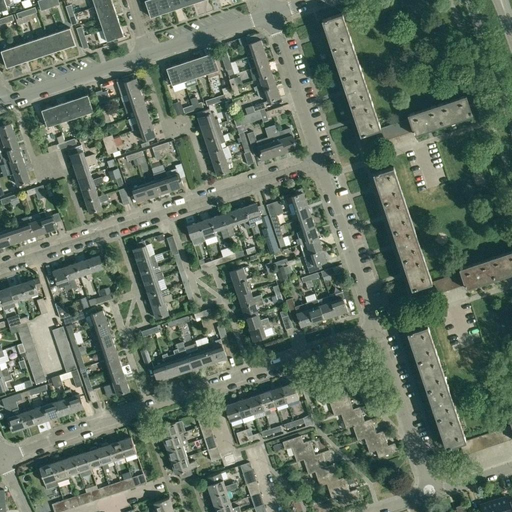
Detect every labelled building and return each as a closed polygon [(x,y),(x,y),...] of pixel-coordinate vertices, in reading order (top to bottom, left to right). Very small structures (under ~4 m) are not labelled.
[(9,0),(0,0),(0,11),(8,9),(7,5),(10,4),(9,0)] [(58,0),(49,3),(51,8),(60,5),(58,0)] [(66,6),(69,15),(74,14),(71,4),(73,4),(71,0),(64,0),(66,6)] [(151,17),(163,13),(158,0),(147,0),(146,1),(151,17)] [(170,0),(158,0),(163,13),(174,10),(170,0)] [(170,0),(174,10),(186,6),(183,0),(170,0)] [(96,7),(99,18),(116,13),(112,1),(96,7)] [(41,11),(51,8),(49,3),(40,6),(41,11)] [(26,11),(28,16),(37,13),(36,8),(26,11)] [(28,16),(26,11),(17,14),(18,19),(28,16)] [(342,12),(322,19),(332,49),(352,42),(342,12)] [(99,18),(103,29),(120,24),(116,13),(99,18)] [(2,19),(3,24),(14,20),(12,15),(2,19)] [(120,24),(103,29),(107,41),(124,35),(120,24)] [(76,28),(80,38),(85,37),(81,26),(76,28)] [(58,32),(64,48),(75,44),(70,28),(58,32)] [(58,32),(47,35),(52,52),(64,48),(58,32)] [(47,35),(35,39),(41,56),(52,52),(47,35)] [(241,47),(248,44),(245,36),(238,39),(241,47)] [(85,37),(80,38),(83,49),(88,47),(85,37)] [(13,47),(18,63),(30,60),(24,43),(23,39),(11,42),(13,47)] [(24,43),(30,60),(41,56),(35,39),(24,43)] [(261,40),(248,44),(252,56),(264,51),(261,40)] [(361,71),(352,42),(332,49),(341,77),(361,71)] [(18,63),(13,47),(1,51),(7,67),(18,63)] [(223,62),(229,60),(226,51),(220,53),(223,62)] [(256,67),(268,63),(264,51),(252,56),(247,57),(251,69),(256,67)] [(213,53),(201,57),(207,73),(219,69),(213,53)] [(190,60),(195,77),(207,73),(201,57),(190,60)] [(190,60),(178,64),(184,81),(195,77),(190,60)] [(229,60),(223,62),(226,71),(232,69),(229,60)] [(260,79),(272,74),(268,63),(256,67),(251,69),(250,69),(254,81),(260,79)] [(184,81),(178,64),(167,68),(172,85),(184,81)] [(371,100),(361,71),(341,77),(351,106),(371,100)] [(276,86),(272,74),(260,79),(262,85),(256,87),(258,92),(276,86)] [(128,95),(140,90),(136,78),(124,83),(126,90),(128,95)] [(222,89),(224,95),(226,100),(232,98),(229,89),(228,86),(222,89)] [(276,86),(258,92),(257,92),(259,98),(265,96),(267,102),(280,97),(276,86)] [(105,102),(102,92),(102,90),(96,92),(100,104),(105,102)] [(127,107),(144,101),(140,90),(128,95),(129,100),(123,102),(125,108),(127,107)] [(76,99),(82,115),(93,111),(88,95),(76,99)] [(226,100),(224,95),(215,98),(216,103),(226,100)] [(436,105),(443,125),(472,116),(465,95),(436,105)] [(207,106),(216,103),(215,98),(205,101),(207,106)] [(76,99),(65,102),(70,119),(82,115),(76,99)] [(374,130),(379,129),(380,128),(371,100),(351,106),(360,135),(374,130)] [(127,113),(133,111),(135,117),(148,113),(144,101),(127,107),(125,108),(127,113)] [(184,113),(180,101),(172,103),(176,115),(184,113)] [(70,119),(65,102),(53,106),(59,123),(70,119)] [(192,105),(194,110),(203,107),(201,102),(192,105)] [(252,106),(254,112),(260,111),(264,109),(267,108),(265,102),(252,106)] [(194,110),(192,105),(183,108),(184,113),(194,110)] [(407,115),(409,119),(413,131),(414,135),(443,125),(436,105),(407,115)] [(59,123),(53,106),(42,110),(47,127),(59,123)] [(274,109),(276,115),(285,112),(283,106),(274,109)] [(198,117),(202,129),(219,123),(218,119),(215,119),(213,113),(211,113),(209,109),(198,113),(199,117),(198,117)] [(228,121),(234,119),(238,117),(236,109),(225,113),(228,121)] [(267,118),(265,112),(264,109),(260,111),(263,122),(268,120),(267,118)] [(267,118),(276,115),(274,109),(265,112),(267,118)] [(135,117),(137,123),(131,125),(133,131),(139,129),(151,124),(148,113),(135,117)] [(407,133),(413,131),(409,119),(403,121),(407,133)] [(403,121),(396,123),(401,135),(407,133),(403,121)] [(0,139),(15,135),(11,123),(0,126),(0,139)] [(223,135),(219,123),(202,129),(206,140),(223,135)] [(395,137),(401,135),(396,123),(391,125),(395,137)] [(151,124),(139,129),(143,140),(155,136),(151,124)] [(391,125),(385,127),(389,139),(395,137),(391,125)] [(385,127),(380,128),(379,129),(383,140),(389,139),(385,127)] [(383,140),(379,129),(374,130),(378,142),(383,140)] [(88,134),(90,139),(99,136),(97,131),(88,134)] [(241,141),(241,142),(246,140),(243,132),(239,134),(240,137),(237,138),(239,142),(241,141)] [(274,156),(268,137),(256,141),(253,132),(247,134),(254,155),(260,153),(262,160),(274,156)] [(285,152),(281,139),(279,133),(268,137),(274,156),(285,152)] [(90,139),(88,134),(79,137),(80,142),(90,139)] [(19,146),(15,135),(0,139),(0,152),(19,146)] [(223,135),(206,140),(209,152),(222,148),(220,142),(225,140),(223,135)] [(293,135),(281,139),(285,152),(297,148),(293,135)] [(65,142),(67,147),(76,144),(75,139),(65,142)] [(67,147),(65,142),(56,145),(58,150),(67,147)] [(23,158),(19,146),(0,152),(0,154),(1,158),(3,158),(5,164),(23,158)] [(74,167),(96,159),(94,154),(85,157),(83,151),(78,153),(76,147),(68,149),(74,167)] [(226,159),(222,148),(209,152),(213,163),(226,159)] [(250,151),(244,153),(248,165),(254,163),(250,151)] [(8,175),(14,173),(26,169),(23,158),(5,164),(8,175)] [(96,159),(74,167),(78,178),(91,174),(89,168),(98,165),(96,159)] [(226,159),(213,163),(217,175),(230,171),(226,159)] [(167,176),(172,190),(183,186),(180,178),(185,176),(181,163),(175,165),(176,169),(166,172),(167,176)] [(373,174),(383,202),(403,195),(393,167),(373,174)] [(30,181),(26,169),(14,173),(18,185),(30,181)] [(159,172),(162,178),(156,180),(160,194),(172,190),(167,176),(166,172),(165,170),(159,172)] [(91,174),(78,178),(82,190),(95,186),(104,182),(102,177),(93,180),(91,174)] [(156,180),(144,184),(149,198),(160,194),(156,180)] [(144,184),(133,188),(132,186),(127,187),(130,197),(135,195),(137,202),(149,198),(144,184)] [(36,193),(38,198),(42,197),(40,191),(44,190),(43,185),(35,188),(36,193)] [(82,190),(86,201),(98,197),(95,186),(82,190)] [(125,188),(119,190),(123,202),(129,200),(125,188)] [(291,197),(293,203),(289,205),(290,210),(307,204),(303,193),(302,188),(295,191),(297,195),(291,197)] [(107,194),(98,197),(86,201),(90,212),(102,208),(100,202),(109,200),(107,194)] [(383,202),(392,231),(413,224),(403,195),(383,202)] [(271,217),(277,215),(283,212),(279,201),(267,205),(271,217)] [(261,216),(258,209),(256,203),(245,207),(249,219),(251,226),(257,224),(255,220),(261,218),(260,216),(261,216)] [(307,204),(290,210),(292,215),(296,214),(298,220),(311,216),(307,204)] [(233,210),(238,223),(249,219),(245,207),(233,210)] [(260,216),(261,218),(267,216),(264,207),(258,209),(261,216),(260,216)] [(233,210),(222,214),(229,237),(235,234),(232,225),(238,223),(233,210)] [(39,213),(41,218),(46,232),(57,228),(53,215),(47,216),(45,211),(39,213)] [(229,237),(222,214),(210,218),(215,233),(221,231),(224,238),(229,237)] [(279,221),(277,215),(271,217),(274,227),(280,225),(279,221)] [(267,216),(261,218),(265,231),(263,231),(271,254),(279,251),(267,216)] [(303,233),(315,227),(311,216),(298,220),(302,231),(303,233)] [(41,218),(30,222),(34,236),(46,232),(41,218)] [(199,222),(203,235),(205,239),(216,236),(215,233),(210,218),(199,222)] [(30,222),(18,226),(23,240),(34,236),(30,222)] [(192,239),(203,235),(199,222),(187,226),(192,239)] [(413,224),(392,231),(402,260),(422,253),(413,224)] [(275,231),(278,239),(283,238),(280,230),(280,226),(280,225),(274,227),(275,231)] [(23,240),(18,226),(7,230),(12,244),(23,240)] [(319,238),(315,227),(303,233),(302,231),(297,232),(301,245),(319,238)] [(7,230),(0,232),(0,247),(12,244),(7,230)] [(170,247),(176,245),(173,236),(167,238),(170,247)] [(323,250),(319,238),(301,245),(301,246),(302,251),(308,249),(310,254),(323,250)] [(133,249),(137,261),(150,257),(144,240),(137,243),(139,248),(133,249)] [(172,256),(179,254),(176,245),(170,247),(172,256)] [(323,250),(310,254),(314,265),(327,261),(323,250)] [(511,251),(488,259),(495,279),(511,273),(511,251)] [(426,284),(431,282),(432,282),(422,253),(402,260),(412,289),(426,284)] [(87,259),(92,272),(103,268),(99,255),(87,259)] [(155,255),(150,257),(137,261),(141,273),(154,268),(159,267),(155,255)] [(94,278),(92,272),(87,259),(76,263),(80,276),(86,274),(88,280),(94,278)] [(466,289),(495,279),(488,259),(459,269),(460,272),(464,285),(466,289)] [(76,263),(65,267),(71,287),(77,285),(75,278),(80,276),(76,263)] [(282,266),(276,269),(280,280),(287,278),(282,266)] [(71,287),(65,267),(53,271),(59,287),(64,285),(66,289),(71,287)] [(333,267),(321,271),(323,277),(335,273),(333,267)] [(156,274),(154,268),(141,273),(145,284),(158,280),(164,278),(162,272),(156,274)] [(230,272),(234,283),(247,279),(243,268),(230,272)] [(460,272),(454,274),(458,287),(464,285),(460,272)] [(448,277),(452,289),(458,287),(454,274),(448,277)] [(448,277),(442,278),(446,291),(452,289),(448,277)] [(39,278),(33,280),(33,279),(22,283),(26,297),(27,300),(32,299),(31,295),(38,293),(36,288),(42,286),(39,278)] [(442,278),(437,280),(441,292),(446,291),(442,278)] [(251,290),(247,279),(234,283),(238,295),(251,290)] [(161,291),(158,280),(145,284),(149,295),(161,291)] [(437,280),(432,282),(431,282),(435,294),(441,292),(437,280)] [(431,282),(426,284),(430,296),(435,294),(431,282)] [(27,300),(26,297),(22,283),(9,287),(14,301),(21,299),(22,302),(27,300)] [(0,290),(0,296),(3,305),(14,301),(9,287),(0,290)] [(238,295),(242,306),(262,299),(261,295),(253,298),(251,290),(238,295)] [(163,297),(161,291),(149,295),(152,306),(165,302),(173,300),(171,294),(163,297)] [(331,302),(336,315),(347,311),(343,297),(344,297),(342,292),(330,296),(331,302)] [(324,319),(336,315),(331,302),(330,296),(318,300),(319,306),(324,319)] [(79,310),(84,308),(89,307),(89,306),(86,297),(76,300),(79,310)] [(42,314),(48,312),(43,298),(37,300),(42,314)] [(293,322),(299,321),(301,326),(313,323),(308,309),(306,303),(295,307),(292,298),(286,300),(290,312),(293,322)] [(264,304),(262,299),(242,306),(246,318),(258,313),(256,306),(264,304)] [(308,309),(313,323),(324,319),(319,306),(318,300),(317,299),(306,303),(308,309)] [(64,318),(70,316),(67,307),(64,308),(61,301),(55,303),(61,319),(64,318)] [(165,302),(152,306),(156,318),(169,314),(165,302)] [(71,315),(79,312),(77,304),(69,307),(71,315)] [(94,324),(107,321),(103,310),(96,312),(95,307),(85,311),(86,316),(90,315),(94,324)] [(282,318),(288,316),(286,310),(280,312),(282,318)] [(246,318),(249,329),(269,322),(268,318),(260,320),(258,313),(246,318)] [(74,314),(70,316),(64,318),(66,324),(76,321),(74,314)] [(286,330),(292,328),(288,316),(282,318),(286,330)] [(93,339),(110,333),(107,321),(94,324),(96,331),(91,333),(93,339)] [(21,324),(20,324),(16,326),(18,331),(29,327),(27,322),(21,324)] [(271,327),(269,322),(249,329),(253,341),(266,336),(263,329),(271,327)] [(227,337),(223,325),(217,327),(221,339),(227,337)] [(408,332),(417,361),(437,354),(428,325),(408,332)] [(65,332),(63,326),(52,330),(54,336),(65,332)] [(18,331),(20,336),(30,333),(29,327),(18,331)] [(54,336),(56,341),(67,338),(65,332),(54,336)] [(30,333),(20,336),(22,341),(32,338),(30,333)] [(110,333),(93,339),(97,350),(114,344),(110,333)] [(32,338),(22,341),(22,343),(23,347),(34,343),(32,338)] [(67,338),(56,341),(58,347),(68,343),(67,338)] [(220,339),(209,343),(215,362),(227,358),(220,339)] [(24,349),(25,352),(36,349),(34,343),(23,347),(24,349)] [(58,347),(60,352),(70,349),(68,343),(58,347)] [(197,347),(198,349),(204,366),(215,362),(209,343),(197,347)] [(118,356),(114,344),(97,350),(101,362),(105,360),(118,356)] [(25,352),(27,357),(37,354),(36,349),(25,352)] [(70,349),(60,352),(61,358),(72,354),(70,349)] [(147,349),(141,351),(145,363),(151,362),(147,349)] [(174,354),(176,360),(181,373),(192,370),(187,356),(186,353),(187,353),(186,349),(179,351),(178,349),(173,350),(175,354),(174,354)] [(192,370),(204,366),(198,349),(187,353),(186,353),(187,356),(192,370)] [(29,363),(39,359),(37,354),(27,357),(29,363)] [(61,358),(63,363),(74,359),(72,354),(61,358)] [(165,363),(169,377),(181,373),(176,360),(174,354),(168,357),(167,354),(162,355),(165,363)] [(427,389),(447,383),(437,354),(417,361),(427,389)] [(105,360),(109,372),(122,367),(118,356),(105,360)] [(30,368),(41,365),(39,359),(29,363),(30,368)] [(75,364),(74,359),(63,363),(65,368),(75,364)] [(169,377),(165,363),(153,367),(158,381),(169,377)] [(66,373),(71,372),(77,369),(75,364),(65,368),(66,373)] [(41,365),(30,368),(32,373),(43,370),(41,365)] [(2,371),(0,366),(0,377),(9,375),(7,369),(2,371)] [(126,379),(122,367),(109,372),(113,383),(126,379)] [(83,386),(77,369),(71,372),(76,388),(83,386)] [(34,379),(44,375),(43,370),(32,373),(34,379)] [(10,374),(9,375),(0,377),(0,390),(7,388),(5,382),(12,380),(10,374)] [(44,375),(34,379),(36,384),(46,380),(44,375)] [(59,375),(51,378),(54,388),(63,385),(59,375)] [(129,389),(126,379),(113,383),(116,394),(117,395),(130,390),(129,389)] [(24,382),(26,388),(32,386),(30,380),(24,382)] [(294,382),(282,386),(288,402),(299,398),(294,382)] [(427,389),(436,418),(456,411),(447,383),(427,389)] [(288,402),(282,386),(271,390),(276,406),(288,402)] [(65,391),(67,398),(72,412),(84,408),(79,394),(73,396),(70,389),(65,391)] [(94,390),(88,391),(92,403),(98,401),(94,390)] [(276,406),(271,390),(259,394),(264,410),(266,415),(272,413),(270,408),(276,406)] [(332,409),(351,402),(348,395),(341,398),(339,390),(320,396),(323,404),(329,402),(332,409)] [(20,393),(14,395),(16,401),(22,399),(20,393)] [(264,410),(259,394),(248,398),(253,413),(264,410)] [(8,397),(8,398),(2,400),(4,406),(10,404),(10,403),(16,401),(14,395),(8,397)] [(72,412),(67,398),(55,402),(60,416),(72,412)] [(236,402),(242,417),(253,413),(248,398),(236,402)] [(55,402),(43,406),(48,419),(60,416),(55,402)] [(225,405),(230,421),(242,417),(236,402),(225,405)] [(351,402),(332,409),(334,416),(341,414),(344,420),(362,414),(360,407),(353,410),(351,402)] [(43,406),(32,410),(36,423),(48,419),(43,406)] [(12,410),(14,415),(8,417),(13,431),(24,427),(20,413),(18,408),(12,410)] [(32,410),(20,413),(24,427),(36,423),(32,410)] [(446,447),(460,442),(465,441),(466,440),(456,411),(436,418),(446,447)] [(353,425),(355,432),(374,426),(372,419),(364,422),(362,414),(344,420),(346,427),(353,425)] [(160,427),(164,439),(179,434),(175,422),(160,427)] [(365,438),(367,445),(386,438),(383,431),(376,433),(374,426),(355,432),(358,440),(365,438)] [(505,427),(499,429),(503,441),(509,439),(505,427)] [(241,444),(250,441),(248,436),(246,429),(236,433),(240,444),(241,444)] [(493,431),(497,443),(503,441),(499,429),(493,431)] [(493,431),(488,433),(492,445),(497,443),(493,431)] [(482,435),(486,447),(492,445),(488,433),(482,435)] [(164,439),(168,450),(183,445),(188,443),(186,438),(181,440),(179,434),(164,439)] [(292,447),(294,454),(313,448),(310,440),(304,442),(301,435),(283,442),(285,449),(292,447)] [(482,435),(476,437),(480,449),(486,447),(482,435)] [(120,441),(125,456),(137,453),(131,437),(120,441)] [(480,449),(476,437),(471,439),(475,451),(480,449)] [(386,438),(367,445),(369,452),(376,449),(379,457),(397,451),(395,443),(388,445),(386,438)] [(466,440),(465,441),(469,453),(475,451),(471,439),(466,440)] [(125,456),(120,441),(109,445),(114,460),(125,456)] [(465,441),(460,442),(463,455),(469,453),(465,441)] [(100,447),(97,448),(102,464),(104,470),(110,468),(108,462),(114,460),(109,445),(106,443),(102,444),(100,447)] [(187,456),(183,445),(168,450),(171,462),(187,456)] [(91,468),(102,464),(97,448),(95,447),(90,448),(89,451),(86,452),(91,468)] [(304,459),(306,466),(324,460),(322,453),(315,455),(313,448),(294,454),(297,461),(304,459)] [(74,456),(79,472),(91,468),(86,452),(74,456)] [(63,460),(68,476),(79,472),(74,456),(63,460)] [(187,456),(171,462),(175,473),(191,468),(198,466),(196,460),(189,463),(187,456)] [(63,460),(51,464),(56,479),(58,483),(69,479),(68,476),(63,460)] [(315,471),(317,478),(336,472),(334,465),(327,467),(324,460),(306,466),(309,473),(315,471)] [(58,483),(56,479),(51,464),(40,467),(47,489),(59,485),(58,483)] [(327,483),(329,490),(344,485),(348,484),(345,477),(344,477),(338,479),(336,472),(317,478),(320,486),(327,483)] [(208,485),(211,496),(227,491),(238,487),(237,482),(225,486),(223,479),(208,485)] [(348,484),(344,485),(329,490),(332,498),(339,495),(341,503),(344,502),(359,496),(357,489),(350,491),(348,484)] [(231,502),(227,491),(211,496),(215,507),(231,502)] [(154,503),(156,511),(164,511),(173,509),(169,497),(154,503)] [(483,511),(510,511),(505,497),(495,500),(496,501),(483,505),(482,504),(481,504),(483,511)] [(54,511),(60,511),(67,510),(64,500),(52,504),(54,511)] [(216,511),(239,511),(240,511),(238,506),(233,507),(231,502),(215,507),(216,511)]
